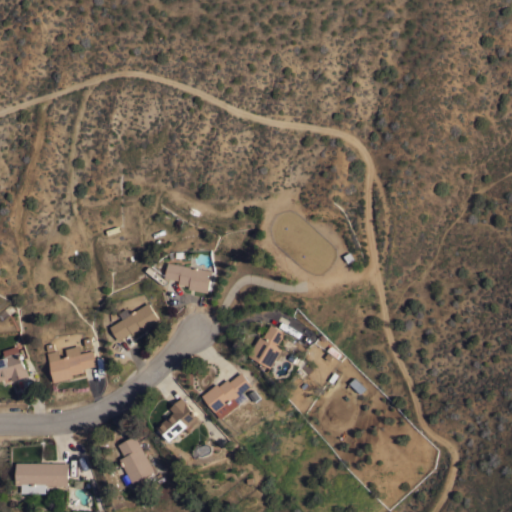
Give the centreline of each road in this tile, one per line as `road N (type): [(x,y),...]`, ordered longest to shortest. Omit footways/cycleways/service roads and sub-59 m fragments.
road 1 (track): [(0,113),(135,74),(262,119),(333,133),(359,149),(368,164),(367,213),(388,336),(422,419),(450,455),(445,492),(432,511)]
road 2 (residential): [(0,423),(54,423),(113,405),(194,328)]
road 3 (track): [(194,328),(218,314),(244,280),(302,289),(348,270),(376,272)]
